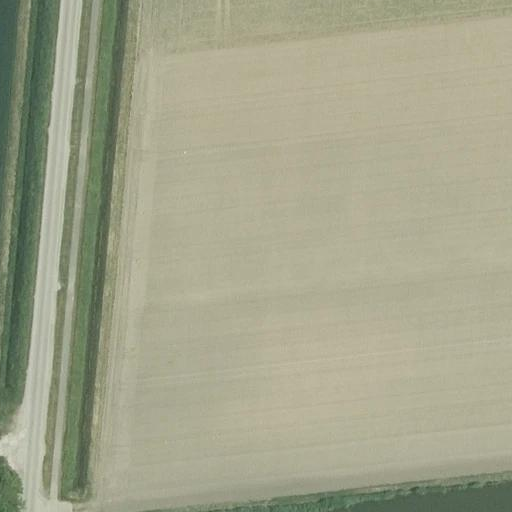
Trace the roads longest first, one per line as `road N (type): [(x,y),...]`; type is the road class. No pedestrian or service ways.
road 1 (unclassified): [(33,511),(78,0)]
road 2 (track): [(175,511),(500,473)]
